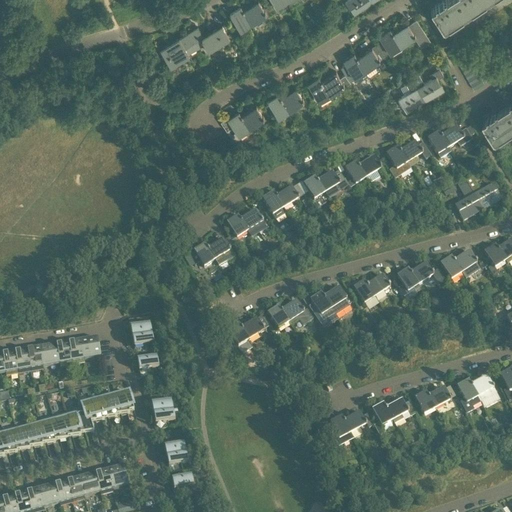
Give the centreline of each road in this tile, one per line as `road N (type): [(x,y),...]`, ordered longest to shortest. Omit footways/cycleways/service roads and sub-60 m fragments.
road 1 (residential): [(193,233),(259,182),(462,105),(511,73)]
road 2 (residential): [(220,316),(289,285),(511,223)]
road 3 (residential): [(214,138),(204,112),(215,100),(302,64),(402,0)]
road 4 (residential): [(0,80),(205,0)]
road 5 (residential): [(0,476),(136,439),(158,501)]
road 6 (residential): [(319,412),(511,352)]
road 7 (residential): [(0,344),(99,328),(109,333),(122,377)]
